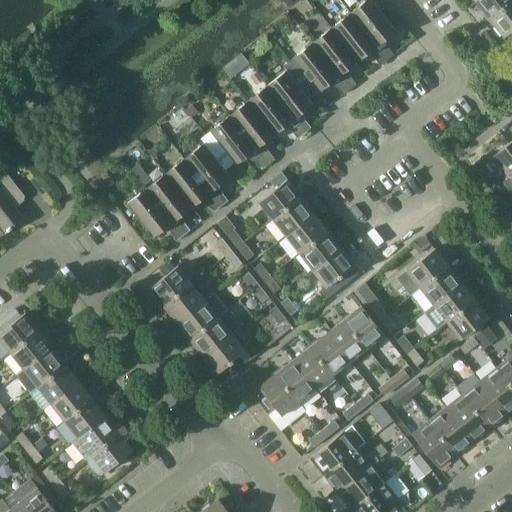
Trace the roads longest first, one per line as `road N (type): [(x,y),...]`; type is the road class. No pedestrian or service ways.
road 1 (residential): [(511,271),(405,136),(453,91),(456,76),(396,0)]
road 2 (residential): [(0,272),(47,234),(218,446)]
